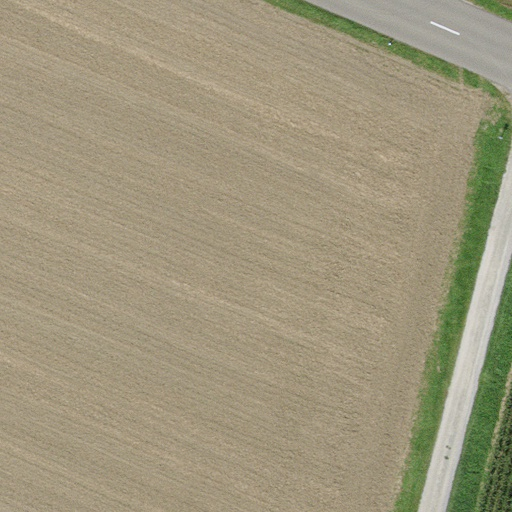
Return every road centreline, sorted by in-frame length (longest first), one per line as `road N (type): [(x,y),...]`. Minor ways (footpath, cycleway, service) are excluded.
road 1 (track): [(511,210),(435,511)]
road 2 (tertiary): [(381,0),(511,56)]
